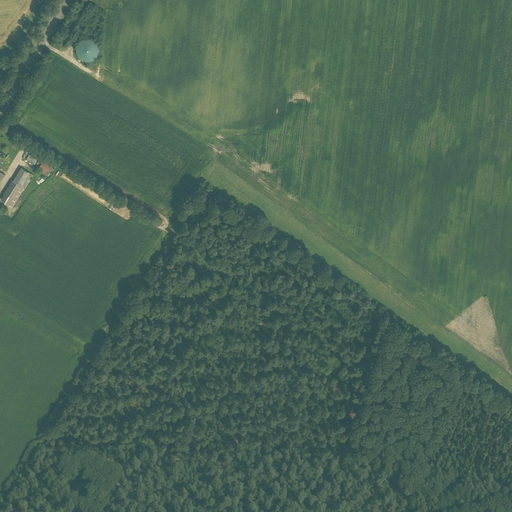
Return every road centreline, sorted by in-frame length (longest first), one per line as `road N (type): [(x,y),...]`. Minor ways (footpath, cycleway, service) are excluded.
road 1 (track): [(0,127),(164,228)]
road 2 (primary): [(0,107),(65,0)]
